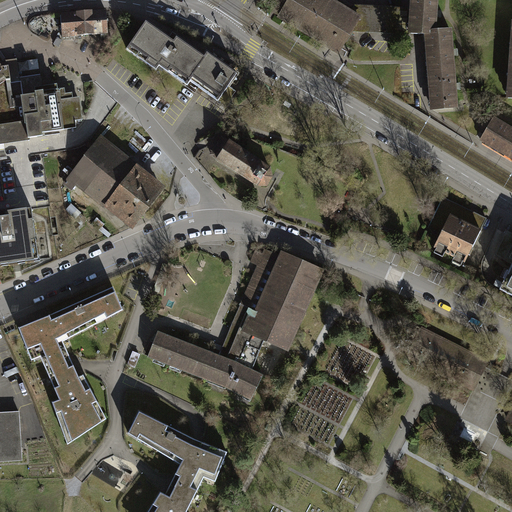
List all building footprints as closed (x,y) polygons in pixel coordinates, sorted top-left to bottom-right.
[(352,14),(329,0),(289,0),(280,16),(329,46),(333,40),(343,45),(352,30),(359,18),(352,14)] [(434,32),(436,0),(412,0),(412,10),(410,33),(426,34),(427,35),(434,35),(434,32)] [(370,31),(371,8),(356,8),(352,14),(359,18),(352,30),(370,31)] [(395,32),(397,10),(371,8),(370,31),(395,32)] [(412,10),(397,10),(395,32),(410,33),(412,10)] [(74,13),(61,14),(62,23),(63,37),(63,40),(78,39),(78,36),(92,34),(107,33),(106,11),(90,12),(74,13)] [(187,86),(190,82),(190,81),(206,58),(204,57),(177,38),(174,42),(146,22),(127,49),(156,70),(159,66),(187,86)] [(450,31),(434,32),(434,35),(427,35),(429,70),(441,69),(441,68),(453,67),(450,31)] [(207,53),(204,57),(206,58),(190,81),(190,82),(218,101),(237,74),(207,53)] [(0,81),(4,78),(6,81),(9,81),(11,81),(9,67),(7,68),(6,61),(0,61),(0,81)] [(457,107),(453,67),(441,68),(441,69),(429,70),(433,109),(457,107)] [(4,78),(0,81),(0,142),(38,137),(43,136),(42,133),(76,128),(75,121),(83,120),(80,103),(74,104),(73,98),(66,99),(65,94),(58,95),(58,89),(43,91),(41,80),(9,86),(9,81),(6,81),(4,78)] [(482,140),(511,158),(511,129),(494,119),(482,140)] [(221,137),(210,154),(218,159),(258,186),(268,185),(272,178),(270,168),(229,142),(221,137)] [(99,141),(71,175),(108,205),(136,170),(99,141)] [(134,225),(161,191),(136,170),(108,205),(134,225)] [(469,210),(443,198),(428,228),(441,235),(435,247),(436,248),(434,252),(442,256),(445,252),(455,257),(453,261),(461,265),(463,261),(465,262),(480,230),(486,219),(474,213),(469,225),(463,222),(469,210)] [(38,256),(32,208),(15,211),(15,208),(0,209),(0,265),(1,265),(13,264),(18,263),(18,262),(25,261),(25,262),(34,261),(34,256),(38,256)] [(511,236),(506,234),(496,255),(507,262),(511,264),(511,236)] [(243,329),(249,331),(249,332),(265,339),(287,349),(321,270),(283,254),(282,257),(265,250),(263,255),(255,252),(251,262),(258,265),(241,304),(232,324),(240,327),(243,329)] [(511,265),(500,290),(511,295),(511,265)] [(50,315),(19,328),(32,361),(41,357),(42,360),(58,353),(59,354),(67,351),(63,342),(123,310),(113,287),(50,315)] [(240,327),(232,324),(219,355),(227,359),(237,335),(240,327)] [(237,335),(227,359),(240,364),(252,370),(265,339),(249,332),(249,331),(243,329),(240,327),(237,335)] [(409,357),(461,382),(474,355),(423,330),(409,357)] [(219,355),(158,332),(148,357),(210,381),(210,379),(227,385),(226,387),(251,400),(263,375),(252,370),(240,364),(227,359),(219,355)] [(42,360),(59,400),(52,402),(65,438),(75,432),(77,436),(96,423),(94,420),(103,413),(83,375),(79,377),(67,351),(59,354),(58,353),(42,360)] [(461,382),(474,389),(487,362),(474,355),(461,382)] [(169,426),(139,411),(128,433),(137,439),(180,464),(176,473),(182,476),(194,482),(200,485),(207,471),(216,475),(218,476),(227,452),(195,439),(194,439),(169,426)] [(1,416),(0,416),(0,461),(22,460),(19,415),(1,416)] [(153,503),(148,511),(186,511),(198,490),(200,485),(194,482),(182,476),(176,473),(165,494),(161,492),(153,503)]
